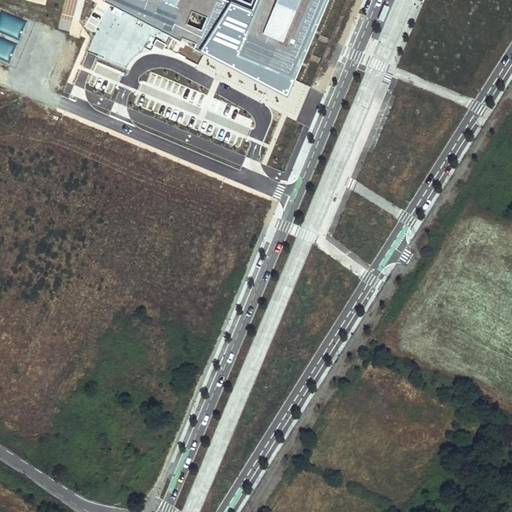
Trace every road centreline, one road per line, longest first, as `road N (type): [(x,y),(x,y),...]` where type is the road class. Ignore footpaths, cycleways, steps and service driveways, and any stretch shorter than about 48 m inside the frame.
road 1 (tertiary): [(379,0),(166,511)]
road 2 (tertiary): [(223,511),(390,244)]
road 3 (tertiary): [(390,244),(511,51)]
road 4 (unclassified): [(0,450),(107,511)]
